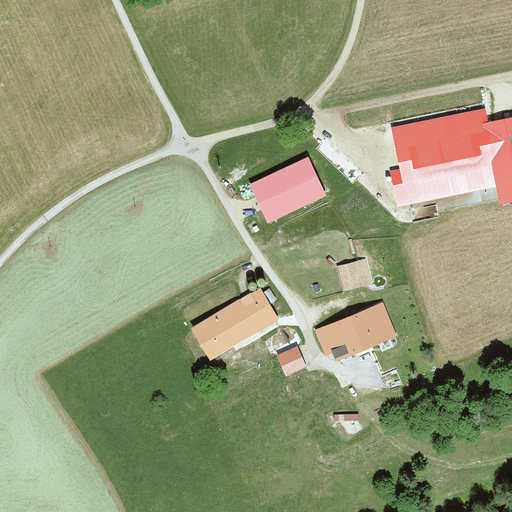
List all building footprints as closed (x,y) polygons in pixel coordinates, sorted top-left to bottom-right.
[(483,108),(389,124),(397,170),(389,172),(395,205),(487,189),(489,201),(511,197),(511,114),(485,119),(483,108)] [(302,156),(244,184),(261,220),(319,193),(302,156)] [(365,258),(334,265),(339,289),(370,282),(365,258)] [(255,287),(186,322),(202,354),(272,319),(255,287)] [(381,303),(313,330),(324,360),(392,333),(381,303)] [(294,345),(273,354),(282,375),(303,366),(294,345)] [(317,378),(318,373),(304,370),(303,375),(317,378)]
